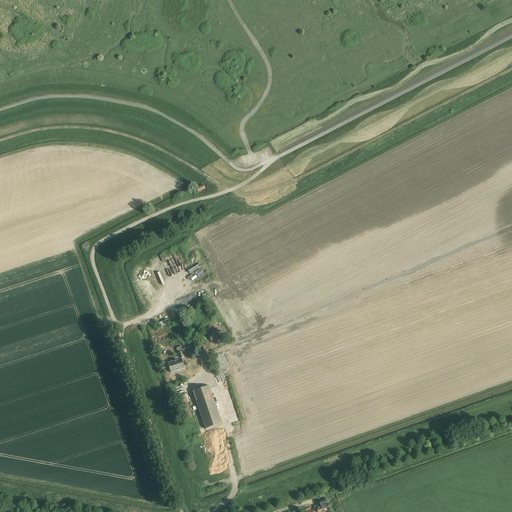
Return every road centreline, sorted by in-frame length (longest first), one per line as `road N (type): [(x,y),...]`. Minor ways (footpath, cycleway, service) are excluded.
road 1 (track): [(181,511),(93,252),(161,211),(243,184),(272,159)]
road 2 (track): [(511,396),(233,493)]
road 3 (track): [(225,192),(160,149),(103,128),(35,130),(0,141)]
